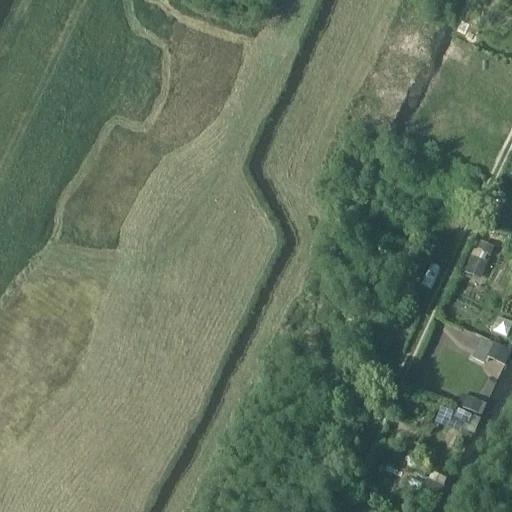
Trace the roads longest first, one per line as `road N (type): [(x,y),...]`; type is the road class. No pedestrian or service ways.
road 1 (track): [(511,145),(339,511)]
road 2 (track): [(81,0),(0,165)]
